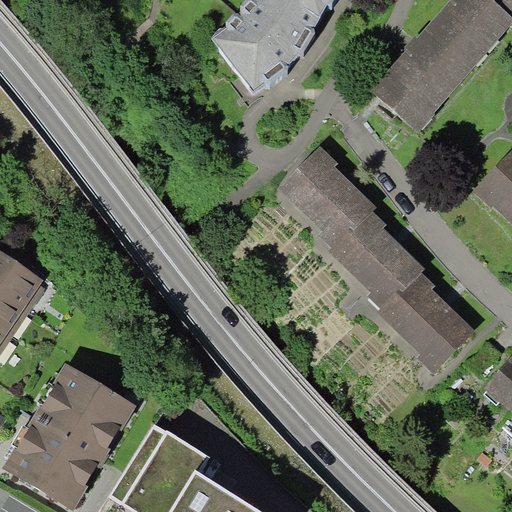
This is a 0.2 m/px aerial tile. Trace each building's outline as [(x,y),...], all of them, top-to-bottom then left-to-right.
[(320,17),(290,0),(245,0),(240,6),(241,11),(238,13),(233,13),(226,22),(227,27),(212,38),(253,92),(265,83),(269,84),(288,70),(287,64),(299,53),(304,51),(315,32),(314,28),(320,17)] [(290,0),(320,17),(327,3),(332,3),(334,0),(290,0)] [(408,48),(371,89),(419,132),(436,113),(433,111),(511,25),(511,0),(449,0),(419,34),(417,32),(405,45),(408,48)] [(338,163),(320,145),(279,188),(323,230),(319,234),(332,247),(352,226),(355,230),(373,211),(377,207),(335,166),(338,163)] [(511,150),(473,191),(492,209),(494,207),(511,224),(511,150)] [(387,224),(373,211),(355,230),(352,226),(332,247),(328,250),(371,292),(368,295),(380,308),(401,287),(404,290),(422,272),(426,268),(384,227),(387,224)] [(0,250),(0,298),(27,317),(45,289),(40,285),(43,279),(0,250)] [(435,285),(422,272),(404,290),(401,287),(380,308),(377,311),(420,353),(417,357),(434,373),(476,331),(432,288),(435,285)] [(0,333),(11,341),(27,317),(0,298),(0,333)] [(0,356),(11,341),(0,333),(0,356)] [(511,355),(484,388),(511,412),(511,355)] [(136,406),(66,363),(53,384),(55,386),(43,405),(41,404),(27,427),(29,428),(18,448),(15,446),(2,468),(74,510),(88,486),(86,485),(97,466),(100,468),(111,448),(109,447),(120,429),(122,430),(136,406)] [(41,404),(43,405),(55,386),(53,384),(49,382),(37,402),(41,404)] [(169,511),(196,470),(200,473),(211,457),(168,430),(167,431),(155,424),(108,497),(131,511),(169,511)] [(18,448),(29,428),(27,427),(23,425),(12,445),(15,446),(18,448)] [(262,511),(200,473),(196,470),(169,511),(262,511)]
